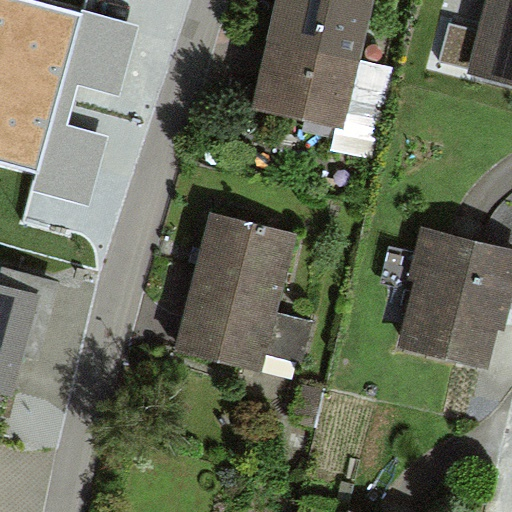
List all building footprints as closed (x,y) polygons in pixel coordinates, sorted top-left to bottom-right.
[(133,31),(15,0),(0,0),(0,157),(42,168),(37,188),(88,202),(106,138),(64,127),(76,81),(117,92),(133,31)] [(375,0),(373,0),(278,0),(255,116),(337,133),(333,154),(377,163),(395,72),(362,65),(375,0)] [(470,67),(468,76),(511,87),(511,0),(480,0),(486,1),(478,32),(451,25),(442,60),(470,67)] [(300,241),(212,218),(202,254),(176,355),(261,377),(267,356),(301,365),(312,324),(280,316),(300,241)] [(416,282),(399,354),(487,375),(497,331),(506,333),(511,309),(511,248),(425,227),(412,281),(416,282)] [(39,302),(0,292),(0,397),(13,401),(28,345),(39,302)]
